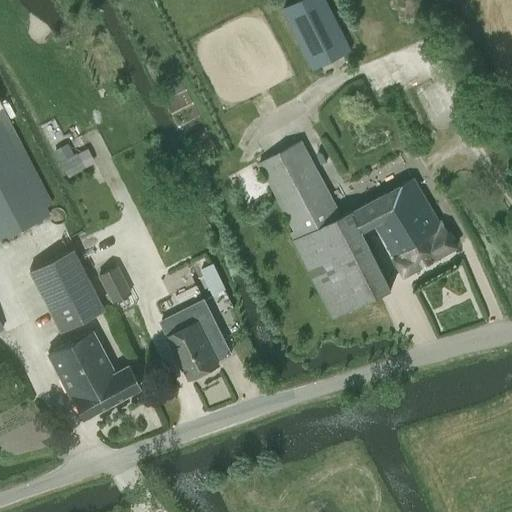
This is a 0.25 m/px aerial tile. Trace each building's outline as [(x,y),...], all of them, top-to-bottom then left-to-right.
[(314,68),(351,50),(326,0),(300,0),(285,8),(314,68)] [(0,238),(48,213),(0,119),(0,238)] [(303,139),(261,163),(295,229),(292,231),(333,316),(391,287),(362,229),(354,207),(342,212),(303,139)] [(68,144),(55,150),(60,158),(72,153),(68,144)] [(77,152),(60,161),(69,177),(85,168),(77,152)] [(354,207),(362,229),(379,222),(405,273),(435,257),(421,230),(427,227),(417,210),(418,209),(416,204),(426,199),(415,179),(354,207)] [(421,230),(435,257),(457,246),(443,220),(440,223),(426,199),(416,204),(418,209),(417,210),(427,227),(421,230)] [(102,309),(72,248),(28,269),(59,330),(102,309)] [(225,288),(213,263),(201,269),(213,295),(225,288)] [(129,292),(116,266),(99,275),(112,301),(129,292)] [(205,298),(160,320),(167,334),(189,379),(220,363),(219,360),(232,353),(205,298)] [(113,373),(90,328),(48,350),(83,415),(140,386),(129,364),(113,373)]
